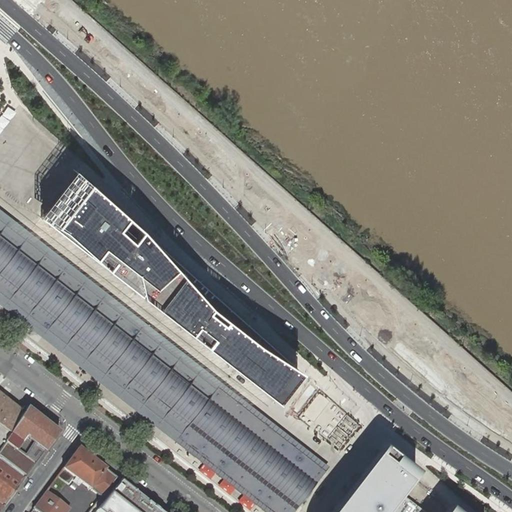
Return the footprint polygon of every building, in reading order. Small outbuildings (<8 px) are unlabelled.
[(136,221),(76,172),(41,216),(99,261),(136,289),(275,397),(298,366),(136,221)] [(0,306),(263,511),(292,511),(294,511),(315,484),(328,467),(261,415),(22,228),(0,211),(0,306)] [(382,371),(393,380),(403,369),(393,359),(382,371)] [(0,450),(5,444),(23,413),(8,401),(0,394),(0,450)] [(60,433),(33,412),(27,407),(23,413),(5,444),(16,452),(25,439),(32,444),(43,452),(45,453),(60,433)] [(16,452),(5,444),(0,450),(0,458),(25,477),(33,465),(24,458),(16,452)] [(43,452),(32,444),(24,458),(33,465),(43,452)] [(90,488),(103,497),(117,477),(105,468),(78,447),(63,468),(80,481),(82,482),(90,488)] [(380,450),(330,511),(450,511),(447,510),(445,511),(421,511),(399,494),(414,476),(380,450)] [(0,506),(1,507),(15,490),(25,477),(0,458),(0,506)] [(161,511),(117,477),(103,497),(96,507),(102,511),(161,511)] [(33,508),(37,511),(67,511),(70,509),(45,491),(33,508)]
